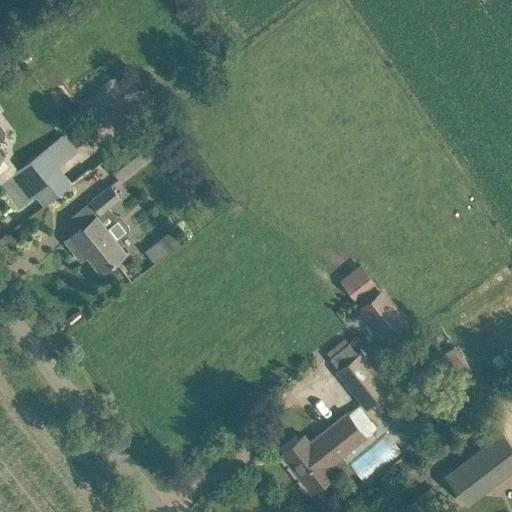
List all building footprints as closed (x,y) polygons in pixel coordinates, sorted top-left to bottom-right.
[(70,183),(72,182),(59,165),(77,151),(63,133),(43,148),(70,183)] [(106,163),(119,178),(148,155),(136,140),(106,163)] [(46,201),(70,183),(43,148),(19,166),(20,168),(7,178),(25,201),(38,191),(46,201)] [(0,157),(0,180),(17,168),(14,165),(5,153),(2,156),(0,157)] [(100,212),(67,239),(77,252),(83,247),(101,270),(124,252),(116,241),(129,230),(129,224),(121,215),(114,213),(108,206),(120,196),(111,184),(90,200),(100,212)] [(154,261),(180,241),(170,227),(144,247),(154,261)] [(361,263),(340,279),(354,296),(375,280),(361,263)] [(382,286),(357,305),(385,341),(410,322),(382,286)] [(326,352),(330,357),(349,342),(345,337),(326,352)] [(390,390),(359,352),(358,353),(339,368),(335,371),(365,409),(390,390)] [(458,436),(482,416),(473,406),(449,425),(458,436)] [(344,456),(368,436),(346,409),(309,439),(304,433),(280,453),(311,491),(348,461),(344,456)] [(420,416),(407,426),(414,435),(427,425),(420,416)] [(468,505),(511,470),(511,443),(502,430),(444,474),(468,505)] [(443,433),(427,446),(435,455),(450,442),(443,433)] [(431,484),(411,498),(417,505),(437,491),(431,484)]
